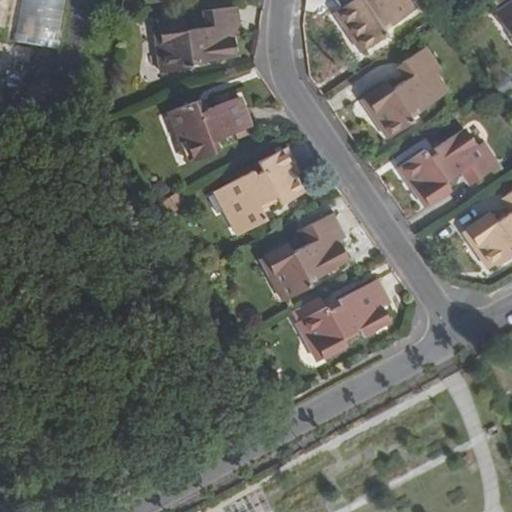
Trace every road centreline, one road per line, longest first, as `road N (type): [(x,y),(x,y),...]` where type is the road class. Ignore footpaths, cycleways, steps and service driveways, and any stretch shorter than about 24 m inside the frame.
road 1 (residential): [(460,344),(297,100),(282,48),(287,0)]
road 2 (residential): [(460,344),(151,511)]
